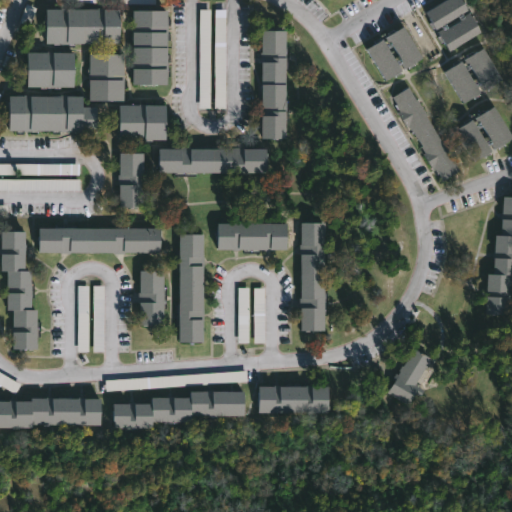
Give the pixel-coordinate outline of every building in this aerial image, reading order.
[(426,11),(444,0),(464,0),(469,8),(437,28),(426,11)] [(79,42),(45,42),(45,8),(120,8),(120,42),(79,42)] [(167,83),(132,83),(133,9),(168,9),(167,83)] [(209,10),(198,10),(198,108),(209,108),(209,10)] [(224,10),(213,10),(214,109),(224,108),(224,10)] [(438,30),(470,11),(482,30),(450,50),(438,30)] [(385,37),(404,25),(424,57),(406,68),(385,37)] [(286,138),(262,137),(262,29),(286,29),(286,138)] [(367,48),(383,38),(402,69),(386,79),(367,48)] [(465,59),(486,47),(505,78),(486,90),(465,59)] [(74,86),(27,85),(27,51),(74,51),(74,86)] [(124,99),(89,99),(89,53),(124,53),(124,99)] [(445,71),(463,60),(482,91),(465,102),(445,71)] [(408,86),(459,170),(443,180),(434,167),(432,168),(423,153),(424,152),(420,146),(421,145),(413,131),(412,132),(408,126),(407,127),(397,112),(399,111),(392,97),(408,86)] [(82,96),(82,105),(96,105),(96,130),(9,129),(9,94),(82,96)] [(166,139),(118,139),(118,104),(166,104),(166,139)] [(477,117),(496,148),(511,139),(511,130),(497,106),(477,117)] [(456,129),(474,118),(493,150),(475,160),(456,129)] [(179,171),(158,171),(158,147),(266,148),(266,171),(179,171)] [(143,207),(118,207),(119,152),(143,152),(143,207)] [(0,164),(0,175),(78,175),(77,164),(0,164)] [(0,189),(78,190),(78,180),(0,179),(0,189)] [(511,195),(511,314),(486,312),(488,273),(494,274),(496,234),(503,234),(505,195),(511,195)] [(231,248),(218,248),(218,222),(287,223),(287,249),(231,248)] [(325,331),(301,331),(301,222),(326,222),(325,331)] [(59,251),(38,251),(38,227),(160,228),(160,251),(59,251)] [(0,231),(25,231),(24,270),(31,270),(30,309),(37,309),(36,349),(12,349),(12,310),(6,310),(7,271),(0,271),(0,231)] [(203,342),(179,342),(179,234),(203,234),(203,342)] [(164,325),(139,325),(139,270),(164,270),(164,325)] [(77,352),(88,351),(87,286),(76,286),(77,352)] [(237,342),(248,342),(247,288),(236,288),(237,342)] [(263,288),(252,288),(253,343),(263,343),(263,288)] [(425,390),(421,396),(417,394),(410,406),(387,393),(413,347),(432,358),(416,385),(425,390)] [(246,383),(245,371),(104,379),(104,390),(246,383)] [(329,413),(259,413),(259,386),(329,386),(329,413)] [(191,422),(113,422),(113,403),(151,403),(151,398),(191,398),(191,392),(244,392),(244,416),(191,416),(191,422)] [(31,428),(0,428),(0,401),(31,401),(31,398),(100,398),(100,425),(31,425),(31,428)]
